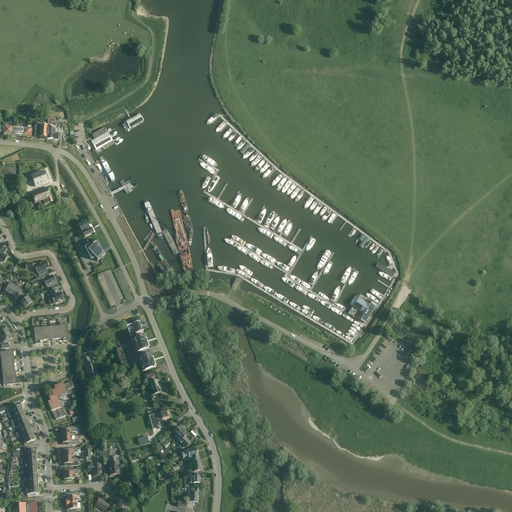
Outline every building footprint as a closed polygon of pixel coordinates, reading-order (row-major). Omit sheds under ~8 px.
[(147,112),(122,125),(126,132),(151,120),(147,112)] [(48,118),(47,134),(47,139),(58,140),(58,133),(55,132),(56,128),(53,128),(53,127),(52,126),(52,123),(55,123),(55,119),(48,118)] [(0,126),(0,132),(4,133),(4,135),(11,136),(12,130),(12,128),(14,129),(14,127),(12,127),(12,125),(11,124),(4,123),(3,125),(2,126),(0,126)] [(36,123),(36,125),(35,125),(35,131),(40,131),(40,136),(46,138),(47,126),(40,126),(40,123),(36,123)] [(12,130),(11,136),(25,137),(26,128),(24,128),(24,124),(17,124),(17,127),(14,127),(14,129),(12,128),(12,130)] [(108,132),(91,141),(90,142),(96,150),(104,146),(105,148),(115,144),(108,132)] [(39,172),(31,176),(35,186),(47,182),(43,172),(40,173),(39,172)] [(35,203),(43,200),(45,205),(46,204),(49,203),(53,201),(51,197),(50,197),(47,189),(32,195),(35,203)] [(81,234),(82,233),(85,237),(94,233),(91,228),(90,229),(88,224),(80,229),(78,230),(81,234)] [(93,243),(85,248),(91,260),(94,258),(97,262),(100,259),(104,256),(105,254),(102,251),(103,250),(98,241),(93,243)] [(26,269),(35,268),(39,277),(45,274),(44,270),(49,268),(46,262),(40,265),(39,263),(32,264),(32,263),(25,265),(26,269)] [(396,273),(378,263),(376,267),(393,277),(396,273)] [(44,276),(38,279),(40,283),(43,281),(46,287),(56,283),(55,281),(56,280),(54,278),(53,276),(45,279),(44,276)] [(4,293),(10,297),(17,286),(11,283),(10,284),(7,282),(4,288),(6,290),(4,293)] [(18,297),(21,299),(25,294),(26,293),(17,286),(10,297),(16,300),(18,297)] [(52,297),(51,298),(54,304),(59,302),(60,302),(63,301),(63,300),(64,300),(61,293),(57,295),(57,293),(55,289),(49,292),(52,297)] [(25,294),(21,299),(23,301),(20,304),(24,309),(34,301),(29,296),(28,297),(25,294)] [(350,314),(365,323),(376,306),(361,297),(350,314)] [(140,322),(132,325),(129,326),(132,335),(143,331),(140,322)] [(1,326),(0,327),(0,337),(0,338),(9,333),(6,327),(4,328),(1,326)] [(68,341),(67,329),(63,330),(62,328),(62,326),(58,327),(59,339),(63,339),(63,341),(68,341)] [(58,327),(50,328),(51,342),(56,342),(55,340),(59,339),(58,327)] [(48,342),(51,342),(50,328),(42,329),(42,330),(43,341),(47,340),(48,342)] [(43,341),(42,330),(42,329),(38,329),(38,331),(38,333),(34,333),(35,344),(40,344),(40,341),(43,341)] [(12,339),(9,333),(0,338),(3,343),(4,343),(5,344),(6,344),(11,343),(10,339),(12,339)] [(136,353),(149,349),(144,335),(131,339),(136,353)] [(13,360),(13,358),(13,356),(15,356),(15,351),(4,352),(4,356),(2,357),(0,357),(1,361),(13,360)] [(156,367),(153,359),(151,354),(138,358),(143,372),(156,367)] [(89,357),(82,359),(84,365),(85,365),(89,379),(94,377),(94,378),(96,377),(95,377),(98,376),(93,362),(91,363),(89,357)] [(13,360),(1,361),(2,369),(14,368),(13,360)] [(14,368),(2,369),(3,377),(15,376),(14,368)] [(116,376),(117,381),(126,379),(125,373),(124,370),(117,372),(118,375),(116,376)] [(153,374),(145,376),(147,380),(147,381),(149,387),(150,389),(152,389),(159,386),(157,380),(156,380),(153,381),(152,379),(155,378),(153,374)] [(7,381),(7,385),(18,384),(18,379),(15,379),(15,376),(3,377),(3,381),(5,381),(7,381)] [(76,392),(73,387),(71,382),(63,385),(63,384),(60,386),(54,388),(55,391),(51,392),(53,397),(48,398),(50,402),(47,403),(51,412),(52,412),(56,420),(66,416),(61,404),(60,405),(59,402),(60,402),(59,399),(62,398),(61,397),(63,396),(64,397),(76,392)] [(154,395),(158,394),(161,393),(159,386),(152,389),(154,395)] [(8,407),(10,410),(11,409),(13,412),(7,414),(8,416),(22,410),(21,409),(22,408),(21,405),(15,407),(14,404),(8,407)] [(22,410),(8,416),(9,418),(14,416),(15,419),(25,415),(24,412),(22,412),(22,410)] [(159,413),(149,416),(153,430),(161,428),(159,421),(162,420),(166,419),(169,418),(167,411),(166,411),(164,412),(159,413)] [(12,426),(26,420),(25,419),(26,418),(25,415),(15,419),(17,422),(11,424),(12,426)] [(20,429),(29,425),(28,422),(27,422),(26,420),(12,426),(13,428),(18,426),(20,429)] [(16,436),(30,430),(29,429),(30,428),(29,425),(20,429),(21,432),(15,434),(16,436)] [(61,431),(61,437),(71,436),(71,432),(76,432),(76,430),(78,430),(77,427),(76,428),(76,427),(72,427),(67,428),(67,431),(61,431)] [(177,438),(176,439),(177,440),(179,438),(181,441),(185,437),(187,435),(180,427),(174,432),(177,436),(177,437),(177,438)] [(24,439),(33,435),(32,431),(31,432),(30,430),(16,436),(17,438),(22,436),(24,439)] [(35,438),(33,435),(24,439),(25,442),(23,442),(24,444),(24,447),(32,446),(32,442),(34,441),(33,439),(35,438)] [(72,440),(71,436),(61,437),(62,443),(68,443),(68,446),(79,445),(81,445),(80,442),(79,442),(79,440),(72,440)] [(181,449),(182,449),(183,450),(185,448),(187,447),(191,443),(185,437),(181,441),(179,438),(177,440),(181,444),(178,447),(181,449)] [(32,447),(27,448),(24,448),(25,454),(26,453),(27,456),(37,456),(37,452),(35,452),(35,450),(32,451),(32,447)] [(77,453),(77,451),(79,451),(79,448),(77,449),(77,448),(68,449),(68,452),(62,452),(63,458),(73,457),(72,453),(77,453)] [(195,448),(190,450),(187,451),(181,454),(183,458),(188,456),(189,459),(192,458),(193,462),(199,460),(197,456),(195,448)] [(73,461),(73,457),(63,458),(63,464),(69,464),(69,467),(78,466),(80,466),(80,463),(78,463),(78,461),(73,461)] [(106,465),(106,466),(107,471),(110,471),(110,477),(114,477),(113,476),(119,475),(118,470),(123,470),(123,465),(118,465),(118,462),(118,458),(113,458),(114,463),(109,463),(109,465),(106,465)] [(192,464),(191,464),(192,472),(201,471),(200,462),(192,463),(192,464)] [(101,476),(101,471),(100,465),(93,465),(93,464),(87,464),(88,472),(92,472),(93,473),(94,477),(101,476)] [(78,470),(75,470),(70,470),(70,473),(63,473),(64,480),(67,480),(67,481),(71,481),(71,479),(74,479),(74,475),(79,475),(78,472),(80,472),(80,470),(78,470)] [(27,489),(27,493),(27,498),(38,497),(38,492),(39,492),(39,488),(29,489),(27,489)] [(78,497),(79,496),(79,494),(78,493),(67,494),(67,499),(66,500),(66,504),(77,503),(77,497),(78,497)] [(99,499),(95,506),(105,511),(109,505),(99,499)] [(39,511),(39,505),(36,505),(36,503),(37,503),(36,503),(30,503),(29,503),(29,510),(27,511),(26,503),(25,503),(19,504),(19,508),(17,509),(17,511),(16,511),(39,511)] [(77,503),(66,504),(66,508),(68,508),(67,511),(76,511),(76,509),(77,509),(77,503)]
